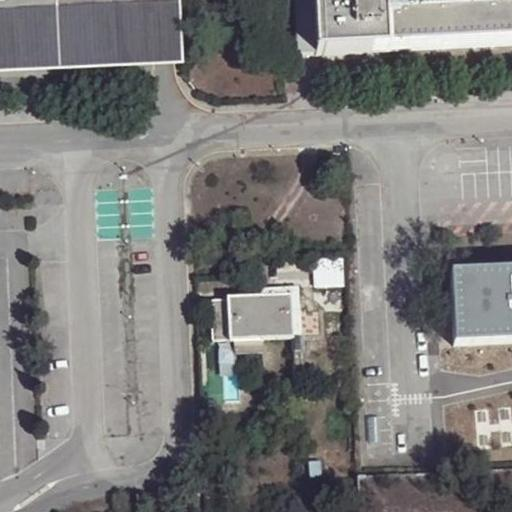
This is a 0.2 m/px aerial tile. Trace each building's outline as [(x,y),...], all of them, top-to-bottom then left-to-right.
[(0,0),(0,52),(180,44),(178,0),(0,0)] [(294,0),(297,55),(305,55),(314,55),(314,45),(311,0),(294,0)] [(311,0),(314,45),(314,55),(386,50),(383,0),(311,0)] [(511,0),(383,0),(386,50),(511,44),(511,0)] [(180,44),(0,52),(0,75),(160,68),(181,67),(180,44)] [(511,272),(451,275),(454,346),(511,343),(511,272)] [(261,298),(289,297),(291,338),(299,338),(296,289),(260,291),(261,298)] [(289,297),(261,298),(208,300),(211,341),(230,340),(291,338),(289,297)]
